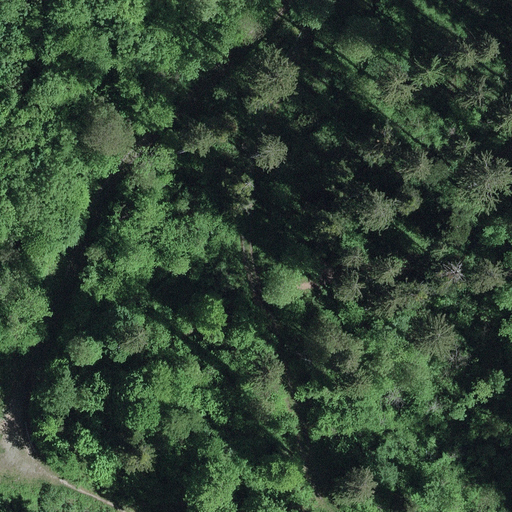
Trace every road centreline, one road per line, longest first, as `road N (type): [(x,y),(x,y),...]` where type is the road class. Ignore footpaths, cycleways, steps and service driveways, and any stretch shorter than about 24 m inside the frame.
road 1 (track): [(342,0),(288,74),(255,168),(248,253),(301,409),(343,488),(366,511)]
road 2 (track): [(13,451),(97,217),(144,150),(292,0)]
